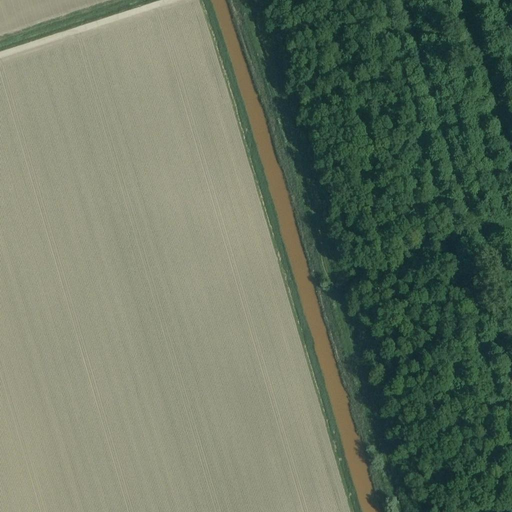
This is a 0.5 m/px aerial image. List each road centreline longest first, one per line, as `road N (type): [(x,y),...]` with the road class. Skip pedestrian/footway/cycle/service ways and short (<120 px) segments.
road 1 (track): [(336,295),(253,26),(256,0)]
road 2 (track): [(336,295),(399,511)]
road 3 (track): [(511,224),(391,263)]
